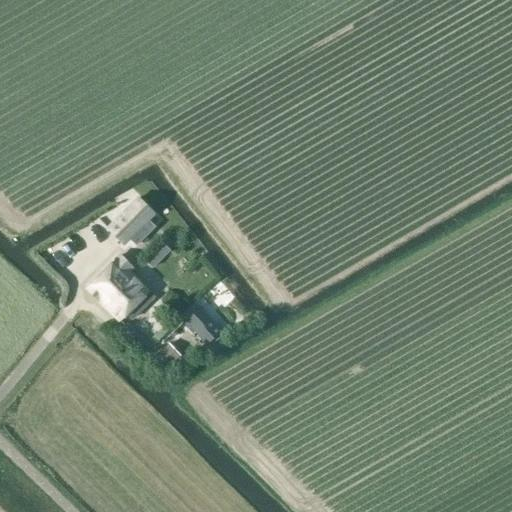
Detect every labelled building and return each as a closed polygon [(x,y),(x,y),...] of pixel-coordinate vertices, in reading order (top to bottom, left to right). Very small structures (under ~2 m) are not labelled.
[(153,214),(137,199),(107,228),(123,244),(129,238),(136,245),(154,227),(147,220),(153,214)] [(161,241),(144,258),(152,267),(169,250),(161,241)] [(119,254),(93,281),(86,289),(119,320),(126,312),(133,318),(147,303),(141,297),(147,290),(129,272),(134,267),(119,254)] [(199,307),(181,325),(190,335),(193,332),(207,347),(211,343),(213,344),(226,334),(199,307)] [(156,357),(150,362),(161,374),(165,370),(170,375),(185,361),(171,347),(158,360),(156,357)]
